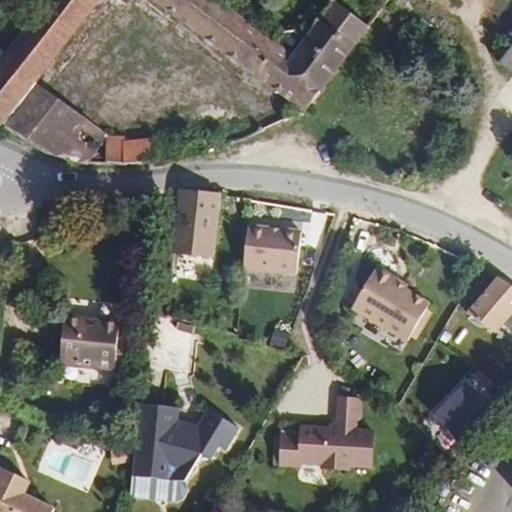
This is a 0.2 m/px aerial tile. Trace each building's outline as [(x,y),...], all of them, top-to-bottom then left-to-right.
[(36,88),(106,0),(55,0),(21,43),(0,70),(0,125),(5,128),(36,88)] [(153,0),(308,115),(372,32),(339,7),(303,52),(233,0),(153,0)] [(0,70),(21,43),(9,35),(0,47),(0,70)] [(511,49),(501,64),(511,72),(511,49)] [(57,157),(81,123),(36,88),(5,128),(57,157)] [(81,123),(57,157),(85,162),(99,138),(81,123)] [(107,164),(127,167),(129,141),(107,141),(103,164),(107,164)] [(129,141),(127,167),(159,165),(160,142),(129,141)] [(180,190),(173,254),(213,258),(221,194),(180,190)] [(301,227),(247,222),(243,264),(297,269),(301,227)] [(394,281),(375,270),(352,307),(408,340),(428,307),(392,284),(394,281)] [(511,287),(498,278),(468,313),(498,335),(511,315),(511,287)] [(119,323),(64,319),(61,366),(116,370),(119,323)] [(275,325),(272,344),(287,347),(291,328),(275,325)] [(464,432),(491,404),(475,389),(448,416),(464,432)] [(182,416),(183,405),(141,403),(137,477),(196,480),(197,454),(235,456),(237,419),(182,416)] [(303,438),(302,466),(325,467),(325,470),(352,472),(352,469),(374,470),(377,434),(359,433),(359,421),(341,420),(340,432),(305,431),(303,438)] [(302,466),(303,438),(284,438),(282,468),(302,469),(302,466)] [(37,511),(41,504),(22,494),(16,491),(22,479),(1,468),(0,469),(0,511),(37,511)] [(22,494),(29,482),(22,479),(16,491),(22,494)]
